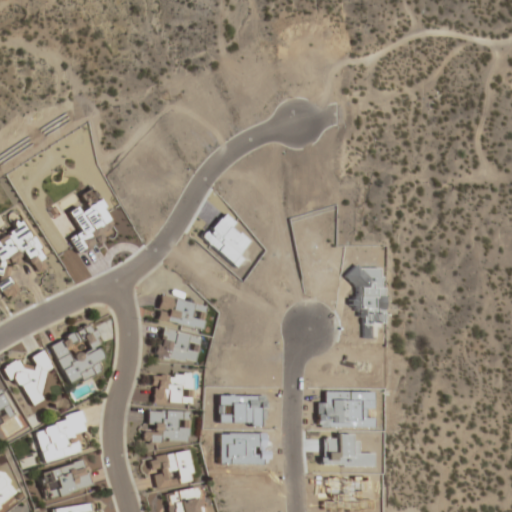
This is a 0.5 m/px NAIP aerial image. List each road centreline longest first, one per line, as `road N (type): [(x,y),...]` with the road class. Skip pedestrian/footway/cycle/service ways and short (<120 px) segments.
road 1 (residential): [(113,288),(128,315),(117,468),(133,511)]
road 2 (residential): [(157,265),(223,172),(257,146),(302,131)]
road 3 (residential): [(0,344),(157,265)]
road 4 (track): [(511,37),(424,31),(341,61)]
road 5 (residential): [(309,511),(304,385),(316,338)]
